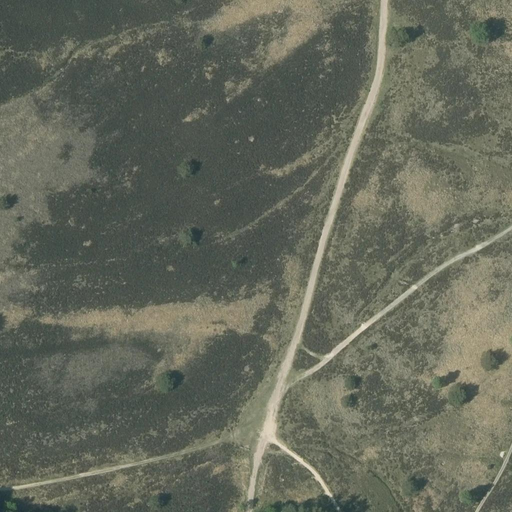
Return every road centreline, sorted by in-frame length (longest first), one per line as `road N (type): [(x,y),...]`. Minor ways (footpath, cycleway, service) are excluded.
road 1 (track): [(263,433),(380,66),(385,0)]
road 2 (track): [(272,406),(323,372),(387,311),(511,230)]
road 3 (track): [(0,490),(263,433)]
